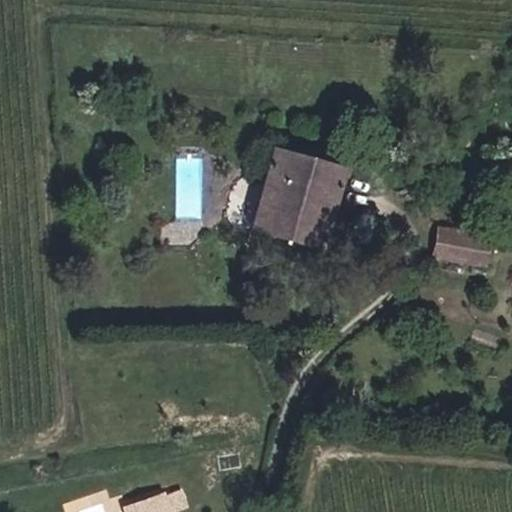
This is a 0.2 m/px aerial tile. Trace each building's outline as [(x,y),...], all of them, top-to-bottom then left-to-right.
[(319,247),(340,170),(271,150),(250,227),(319,247)] [(482,265),(486,239),(438,230),(434,256),(482,265)] [(156,497),(152,484),(138,489),(143,501),(156,497)] [(170,511),(185,507),(179,490),(161,496),(161,495),(156,497),(143,501),(141,502),(144,511),(170,511)] [(144,511),(141,502),(123,508),(124,511),(144,511)]
